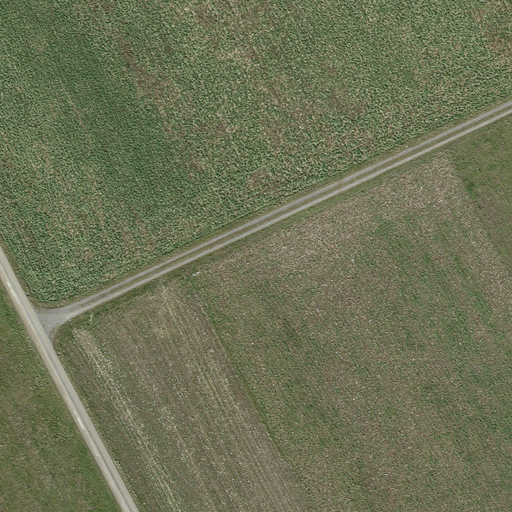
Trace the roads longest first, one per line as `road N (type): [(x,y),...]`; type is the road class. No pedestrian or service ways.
road 1 (track): [(34,321),(511,101)]
road 2 (track): [(133,511),(0,254)]
